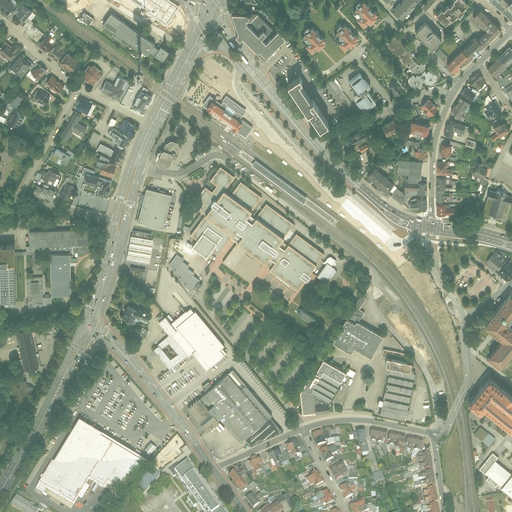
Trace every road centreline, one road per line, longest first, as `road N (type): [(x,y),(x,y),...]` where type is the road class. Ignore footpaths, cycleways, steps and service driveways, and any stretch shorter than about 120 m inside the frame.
road 1 (tertiary): [(212,469),(132,362),(86,329)]
road 2 (residential): [(433,438),(468,382),(460,318),(507,286)]
road 3 (tertiary): [(86,329),(0,486)]
road 4 (residential): [(78,86),(7,219)]
road 5 (tertiary): [(431,230),(381,207),(313,144)]
road 6 (residential): [(431,230),(434,148),(451,96)]
road 7 (residential): [(433,438),(363,420),(302,429)]
